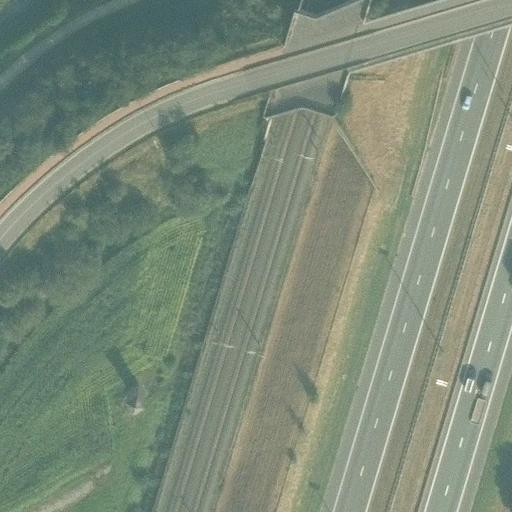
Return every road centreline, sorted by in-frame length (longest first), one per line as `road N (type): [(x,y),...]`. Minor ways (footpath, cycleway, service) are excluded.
road 1 (tertiary): [(511,1),(200,96),(140,122),(50,187),(0,236)]
road 2 (motorway): [(508,0),(355,511)]
road 3 (motorway): [(439,511),(511,265)]
road 4 (unclassified): [(0,91),(30,53),(130,0)]
